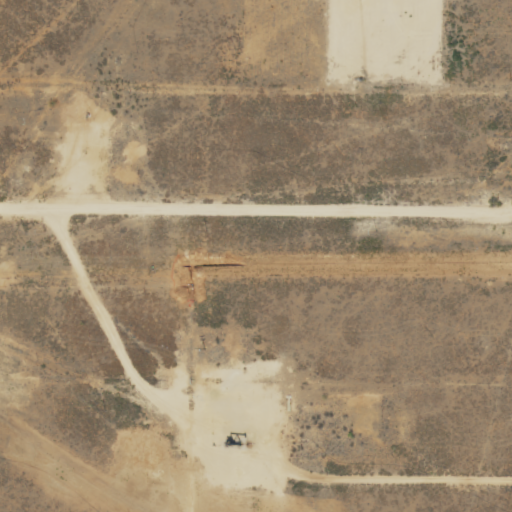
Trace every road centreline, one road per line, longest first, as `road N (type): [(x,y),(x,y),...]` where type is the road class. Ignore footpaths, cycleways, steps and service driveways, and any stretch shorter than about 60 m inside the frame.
road 1 (track): [(511,200),(0,203)]
road 2 (track): [(54,206),(132,366),(197,420)]
